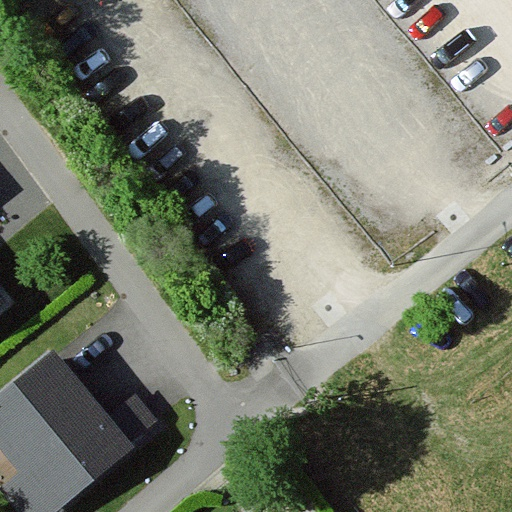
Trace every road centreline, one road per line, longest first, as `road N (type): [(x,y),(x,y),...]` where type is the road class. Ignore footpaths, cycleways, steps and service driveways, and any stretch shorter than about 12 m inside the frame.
road 1 (residential): [(0,104),(236,426)]
road 2 (residential): [(511,201),(236,426)]
road 3 (residential): [(236,426),(135,511)]
